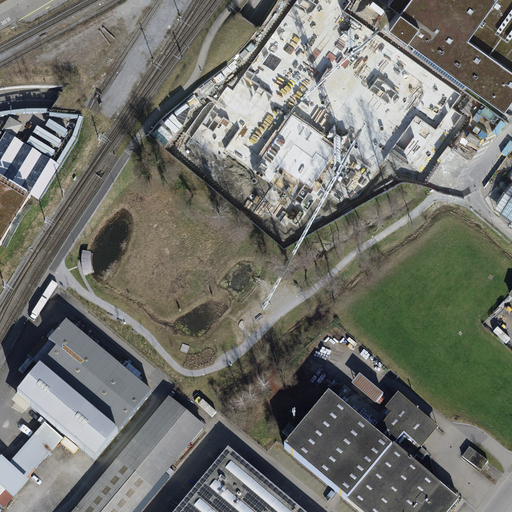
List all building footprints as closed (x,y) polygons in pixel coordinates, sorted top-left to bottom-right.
[(297,0),(292,8),(329,34),(352,0),(297,0)] [(371,0),(365,9),(379,17),(388,3),(382,0),(371,0)] [(511,0),(388,0),(400,9),(389,23),(418,43),(412,52),(463,90),(470,81),(504,106),(511,94),(511,0)] [(274,110),(329,34),(292,8),(239,82),(262,99),(262,101),(274,110)] [(402,117),(415,98),(423,87),(378,55),(365,73),(370,76),(348,107),(396,142),(410,123),(402,117)] [(220,159),(262,101),(262,99),(239,82),(233,78),(191,138),(220,159)] [(410,123),(396,142),(389,152),(421,175),(444,143),(449,147),(460,130),(415,98),(402,117),(410,123)] [(481,139),(470,132),(466,137),(477,145),(481,139)] [(0,178),(31,197),(39,202),(60,167),(6,134),(0,143),(0,178)] [(343,187),(351,177),(316,152),(316,151),(309,146),(305,152),(294,144),(270,177),(276,181),(253,212),(269,224),(273,219),(293,233),(312,207),(318,211),(333,190),(339,194),(344,187),(343,187)] [(0,178),(0,247),(31,197),(0,178)] [(511,195),(508,193),(505,198),(502,202),(508,206),(500,217),(511,224),(511,195)] [(91,256),(91,253),(83,252),(82,255),(82,258),(82,261),(82,264),(82,267),(83,270),(84,273),(85,276),(92,273),(92,270),(91,268),(91,266),(90,263),(90,261),(90,258),(91,256)] [(57,349),(74,329),(66,322),(49,343),(57,349)] [(126,372),(74,329),(57,349),(17,396),(95,461),(151,394),(141,385),(126,372)] [(33,362),(28,358),(18,370),(23,374),(33,362)] [(126,372),(141,385),(146,379),(131,367),(126,372)] [(381,397),(360,379),(355,384),(377,403),(381,397)] [(376,434),(329,395),(284,448),(360,511),(449,511),(459,500),(410,459),(413,456),(415,458),(417,455),(422,460),(428,453),(407,436),(424,416),(404,400),(388,420),(404,433),(407,435),(399,445),(405,449),(402,452),(394,445),(392,448),(376,434)] [(132,511),(203,428),(169,400),(74,511),(132,511)] [(376,434),(392,448),(394,445),(404,433),(388,420),(376,434)] [(296,429),(290,424),(283,433),(289,438),(296,429)] [(1,461),(0,462),(0,483),(13,495),(62,438),(47,426),(10,468),(1,461)] [(481,471),(488,461),(470,447),(463,457),(481,471)] [(302,511),(228,450),(176,511),(302,511)]
